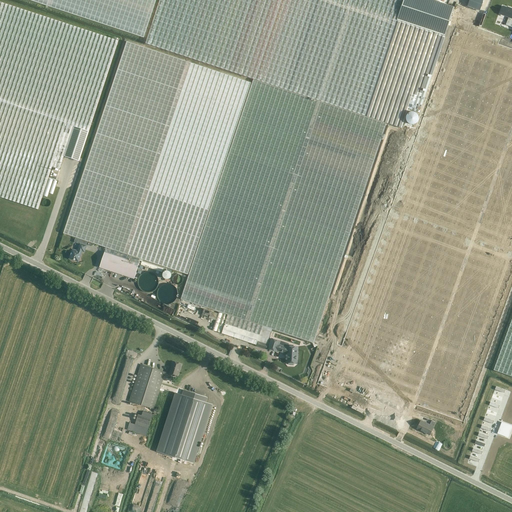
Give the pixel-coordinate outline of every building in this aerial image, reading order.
[(27,0),(144,38),(155,3),(156,0),(27,0)] [(159,0),(146,44),(402,129),(408,109),(420,113),(426,94),(427,89),(454,7),(432,0),(159,0)] [(469,0),(467,6),(479,11),(483,0),(469,0)] [(0,197),(37,209),(51,167),(52,167),(49,178),(55,180),(59,169),(63,156),(78,161),(118,41),(3,4),(0,2),(0,197)] [(506,25),(511,27),(511,20),(511,19),(511,18),(511,8),(509,8),(509,9),(503,6),(500,14),(509,17),(506,25)] [(448,411),(511,256),(511,48),(457,26),(317,371),(403,406),(408,394),(448,411)] [(100,268),(134,279),(141,259),(188,275),(251,83),(127,42),(63,234),(106,248),(100,268)] [(222,334),(256,345),(258,341),(267,344),(271,333),(272,329),(314,343),(386,124),(253,80),(181,299),(228,315),(222,334)] [(48,178),(43,196),(47,197),(48,193),(53,194),(57,181),(48,178)] [(70,259),(78,262),(82,252),(84,252),(86,246),(80,244),(77,252),(73,250),(70,259)] [(158,282),(158,280),(157,278),(156,276),(155,274),(153,273),(151,272),(149,272),(147,272),(145,272),(144,273),(142,274),(141,275),(139,277),(139,279),(138,280),(138,282),(138,284),(139,286),(140,288),(141,289),(143,291),(145,292),(147,292),(149,292),(150,292),(153,291),(154,290),(156,289),(157,287),(158,286),(158,284),(158,282)] [(183,280),(183,279),(182,278),(181,276),(180,275),(178,274),(176,275),(175,275),(175,276),(174,277),(173,278),(173,279),(173,281),(174,283),(176,284),(177,284),(178,284),(179,284),(181,283),(182,282),(183,280)] [(178,295),(178,294),(177,292),(177,291),(176,289),(175,287),(173,286),(171,285),(170,285),(168,284),(166,285),(164,285),(162,286),(161,287),(159,289),(159,291),(158,292),(158,294),(158,296),(159,298),(159,300),(161,301),(162,303),(164,304),(165,304),(167,304),(169,304),(171,304),(173,303),(174,302),(176,300),(177,298),(177,296),(178,295)] [(209,318),(215,320),(217,313),(204,309),(202,315),(208,317),(209,315),(209,314),(210,314),(209,318)] [(511,317),(493,370),(511,376),(511,317)] [(484,326),(483,328),(484,330),(484,332),(485,333),(487,335),(490,335),(492,335),(495,334),(496,332),(497,330),(498,328),(497,326),(495,323),(493,322),(491,321),(488,322),(486,323),(485,324),(484,326)] [(479,342),(479,344),(479,346),(479,347),(480,349),(482,350),(485,351),(487,351),(490,350),(491,348),(493,346),(493,344),(492,341),(491,339),(488,337),(486,337),(483,337),(481,338),(480,340),(479,342)] [(290,365),(293,365),(294,364),(297,364),(297,347),(288,347),(288,348),(279,345),(280,342),(272,339),(268,349),(277,352),(277,350),(287,354),(287,356),(286,359),(287,359),(287,363),(289,363),(289,364),(290,365)] [(471,358),(471,360),(471,362),(472,363),(473,365),(475,366),(477,367),(480,366),(482,366),(484,364),(485,362),(486,359),(485,357),(483,355),(481,353),(478,353),(475,353),(474,354),(472,356),(471,358)] [(129,401),(154,409),(165,375),(170,377),(171,375),(177,377),(181,364),(173,362),(169,373),(166,372),(141,364),(129,401)] [(477,389),(477,388),(477,387),(476,385),(476,384),(475,382),(473,381),(472,380),(471,380),(468,379),(467,379),(465,380),(463,381),(462,382),(461,383),(460,385),(459,387),(459,388),(459,390),(460,392),(461,393),(462,394),(462,395),(464,396),(466,397),(468,397),(469,397),(471,397),(473,396),(474,395),(475,394),(476,392),(477,390),(477,389)] [(207,397),(184,390),(182,395),(176,393),(158,450),(193,462),(212,404),(206,402),(207,397)] [(470,407),(470,406),(469,404),(468,403),(467,401),(466,400),(464,399),(463,399),(461,398),(459,399),(458,399),(456,400),(455,401),(454,402),(453,403),(452,406),(452,407),(452,409),(453,411),(453,412),(454,413),(456,415),(457,415),(459,416),(460,416),(462,416),(464,416),(465,415),(467,414),(468,412),(469,411),(469,409),(470,407)] [(127,430),(146,436),(152,419),(138,414),(135,424),(130,423),(127,430)] [(417,429),(430,435),(434,427),(436,423),(432,420),(429,425),(421,421),(417,429)] [(511,428),(503,425),(499,436),(510,440),(511,434),(511,428)]
